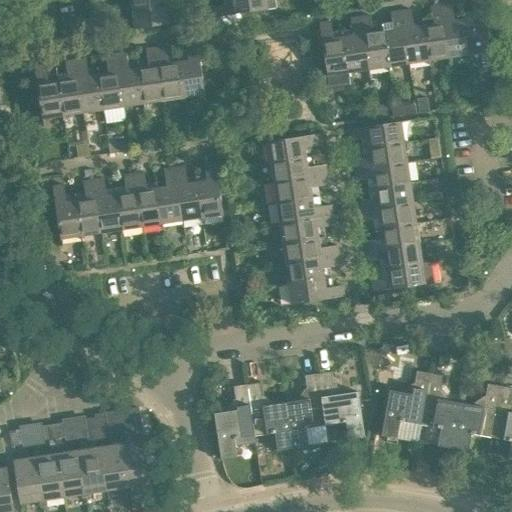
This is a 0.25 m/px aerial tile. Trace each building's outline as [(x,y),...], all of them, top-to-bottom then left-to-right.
[(130,0),(132,8),(167,3),(166,0),(130,0)] [(229,0),(230,4),(214,7),(215,18),(276,9),(275,0),(229,0)] [(474,18),(464,20),(470,55),(481,54),(483,67),(493,66),(482,0),(476,0),(472,1),(474,18)] [(169,14),(167,3),(132,8),(135,30),(188,22),(186,11),(169,14)] [(452,4),(442,5),(449,58),(470,55),(464,20),(454,21),(452,4)] [(434,24),(424,26),(429,61),(449,58),(442,5),(431,7),(434,24)] [(424,26),(414,27),(411,10),(401,12),(409,64),(429,61),(424,26)] [(393,30),(384,32),(389,68),(409,64),(401,12),(391,13),(393,30)] [(371,16),(361,18),(369,71),(389,68),(384,32),(374,33),(371,16)] [(351,19),(353,36),(343,38),(349,74),(369,71),(361,18),(351,19)] [(343,38),(333,39),(331,22),(320,24),(328,77),(349,74),(343,38)] [(189,61),(179,63),(185,98),(206,95),(198,42),(187,44),(189,61)] [(167,47),(156,48),(164,101),(185,98),(179,63),(169,64),(167,47)] [(149,67),(139,69),(144,104),(164,101),(156,48),(146,50),(149,67)] [(126,53),(116,54),(124,107),(144,104),(139,69),(129,70),(126,53)] [(109,73),(98,75),(104,111),(124,107),(116,54),(106,56),(109,73)] [(86,59),(76,61),(84,114),(104,111),(98,75),(89,76),(86,59)] [(68,79),(58,81),(64,117),(84,114),(76,61),(65,62),(68,79)] [(35,67),(36,72),(32,73),(34,86),(38,85),(43,120),(64,117),(58,81),(48,82),(46,65),(35,67)] [(453,89),(445,90),(447,99),(454,98),(453,89)] [(491,92),(480,94),(482,103),(487,102),(492,102),(491,92)] [(430,110),(429,98),(419,100),(421,112),(430,110)] [(386,104),(375,106),(377,118),(388,116),(386,104)] [(402,122),(365,127),(349,130),(350,141),(366,138),(368,148),(405,142),(402,122)] [(321,134),(303,137),(267,142),(271,163),(306,157),(305,148),(322,145),(321,134)] [(129,141),(119,142),(121,152),(130,150),(129,141)] [(368,148),(369,158),(354,161),(355,171),(408,163),(405,142),(368,148)] [(88,145),(76,147),(78,158),(90,157),(90,156),(88,145)] [(308,168),(306,157),(271,163),(274,183),(327,175),(325,165),(308,168)] [(197,183),(203,218),(224,215),(216,162),(205,164),(208,181),(197,183)] [(411,183),(408,163),(355,171),(357,181),(373,179),(374,188),(411,183)] [(203,218),(197,183),(187,184),(185,167),(174,169),(182,222),(203,218)] [(182,222),(174,169),(164,170),(167,187),(157,189),(162,225),(182,222)] [(144,173),(134,175),(142,228),(162,225),(157,189),(147,190),(144,173)] [(127,193),(116,195),(122,231),(142,228),(134,175),(124,176),(127,193)] [(328,186),(327,175),(274,183),(277,203),(312,197),(311,188),(328,186)] [(104,179),(94,181),(102,234),(122,231),(116,195),(107,196),(104,179)] [(84,182),(86,199),(76,201),(82,237),(102,234),(94,181),(84,182)] [(374,188),(375,198),(360,201),(361,211),(414,203),(411,183),(374,188)] [(76,201),(66,202),(64,185),(53,187),(61,240),(82,237),(76,201)] [(314,208),(312,197),(277,203),(280,224),(333,216),(331,205),(314,208)] [(417,223),(414,203),(361,211),(363,221),(379,219),(380,229),(417,223)] [(333,216),(280,224),(283,244),(319,238),(317,229),(335,226),(333,216)] [(380,229),(382,239),(366,241),(367,251),(420,243),(417,223),(380,229)] [(320,248),(319,238),(283,244),(286,264),(339,256),(337,246),(320,248)] [(420,243),(367,251),(369,262),(385,259),(386,269),(423,263),(420,243)] [(341,266),(339,256),(286,264),(289,284),(325,278),(323,269),(341,266)] [(373,292),(389,290),(434,283),(431,262),(423,263),(386,269),(388,279),(372,281),(373,292)] [(325,278),(289,284),(293,305),(345,297),(343,286),(326,288),(325,278)] [(387,303),(386,295),(374,297),(375,305),(387,303)] [(417,371),(413,394),(390,390),(382,436),(398,438),(401,421),(421,425),(430,373),(417,371)] [(358,392),(335,396),(332,372),(318,374),(326,425),(346,423),(349,440),(365,438),(358,392)] [(430,373),(421,425),(441,428),(437,446),(453,449),(461,403),(439,399),(444,376),(430,373)] [(305,376),(309,399),(286,403),(293,449),(308,446),(306,428),(326,425),(318,374),(305,376)] [(260,383),(247,385),(255,436),(275,433),(277,451),(293,449),(286,403),(264,406),(260,383)] [(461,403),(453,449),(468,452),(471,434),(491,438),(501,386),(488,383),(484,407),(461,403)] [(234,387),(238,410),(214,413),(221,459),(237,457),(234,439),(255,436),(247,385),(234,387)] [(511,398),(511,387),(501,386),(491,438),(511,441),(508,459),(511,459),(511,412),(510,412),(511,398)] [(127,409),(130,431),(131,434),(142,432),(138,407),(127,409)] [(106,417),(95,418),(97,433),(108,431),(106,417)] [(97,433),(95,418),(88,419),(91,434),(97,433)] [(59,424),(52,425),(54,439),(61,438),(59,424)] [(54,439),(52,425),(46,426),(48,440),(54,439)] [(15,431),(8,432),(11,446),(18,445),(15,431)] [(121,444),(129,493),(133,492),(132,487),(150,484),(144,441),(121,444)] [(129,493),(121,444),(100,448),(106,491),(124,488),(125,494),(129,493)] [(100,448),(78,451),(86,500),(90,499),(89,494),(106,491),(100,448)] [(86,500),(78,451),(57,455),(64,498),(81,495),(82,500),(86,500)] [(64,498),(57,455),(35,458),(43,506),(47,506),(46,500),(64,498)] [(43,506),(35,458),(13,461),(20,504),(38,501),(39,507),(43,506)] [(7,468),(0,469),(0,511),(7,511),(13,511),(7,468)]
